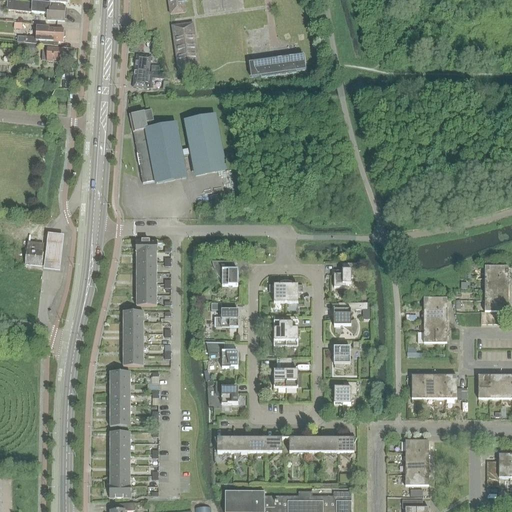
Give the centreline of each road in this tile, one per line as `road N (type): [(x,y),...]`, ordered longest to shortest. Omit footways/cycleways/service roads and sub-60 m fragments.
road 1 (residential): [(318,270),(317,411),(306,419),(254,413),(254,270)]
road 2 (residential): [(286,270),(281,232),(118,230)]
road 3 (primary): [(65,505),(76,339)]
road 4 (primary): [(102,126),(110,0)]
road 5 (residential): [(511,333),(468,333),(468,366),(511,366)]
